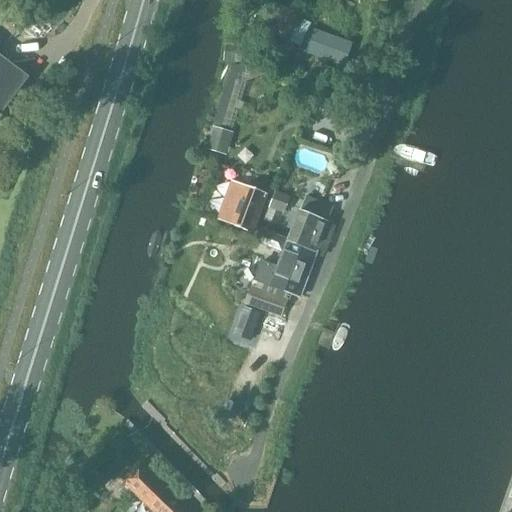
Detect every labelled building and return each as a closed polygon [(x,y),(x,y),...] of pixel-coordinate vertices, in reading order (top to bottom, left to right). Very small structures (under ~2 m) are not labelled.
[(268,31),(299,45),(300,45),(307,48),(305,53),(343,70),(353,48),(315,31),(313,33),(307,30),(310,23),(300,19),(298,22),(287,17),(288,13),(278,8),(268,31)] [(255,61),(253,43),(237,46),(225,45),(223,63),(236,64),(255,61)] [(0,110),(2,113),(29,78),(0,56),(0,110)] [(267,91),(269,86),(284,92),(289,79),(251,65),(245,82),(267,91)] [(213,218),(249,232),(264,193),(228,179),(213,218)] [(286,240),(316,251),(327,223),(297,211),(286,240)] [(260,261),(253,279),(298,296),(316,251),(286,240),(275,267),(260,261)] [(243,302),(279,316),(286,299),(249,285),(243,302)] [(242,308),(232,334),(249,341),(259,314),(242,308)] [(232,387),(221,419),(246,427),(256,395),(232,387)] [(121,481),(152,511),(189,511),(139,462),(121,481)]
